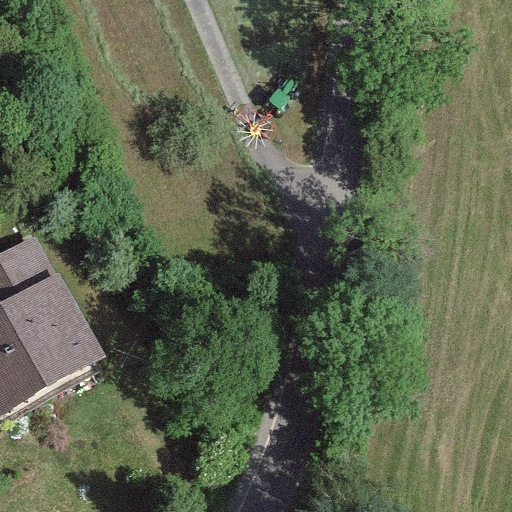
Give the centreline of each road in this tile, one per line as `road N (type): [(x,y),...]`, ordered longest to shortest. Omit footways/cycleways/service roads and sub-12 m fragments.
road 1 (residential): [(374,0),(326,369),(265,511)]
road 2 (track): [(347,206),(264,158),(194,0)]
